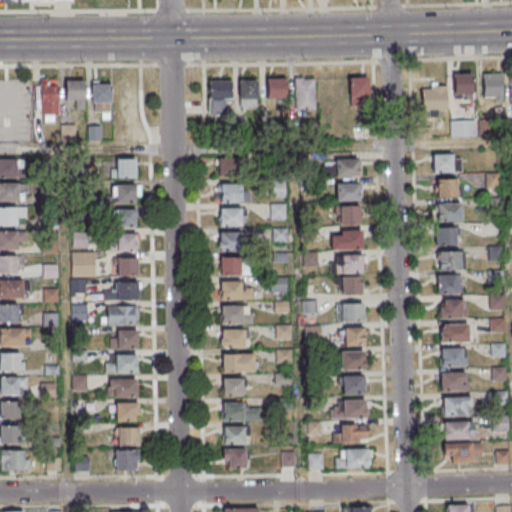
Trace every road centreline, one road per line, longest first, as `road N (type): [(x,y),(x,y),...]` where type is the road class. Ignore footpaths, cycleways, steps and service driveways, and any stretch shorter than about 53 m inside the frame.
road 1 (residential): [(405,511),(387,0)]
road 2 (residential): [(178,511),(168,0)]
road 3 (residential): [(511,484),(0,493)]
road 4 (secondary): [(511,28),(170,38)]
road 5 (secondary): [(170,38),(0,39)]
